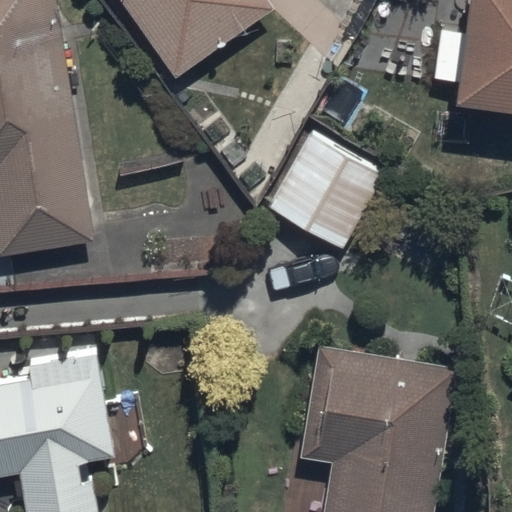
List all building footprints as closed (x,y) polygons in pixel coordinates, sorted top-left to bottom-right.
[(0,0),(0,243),(1,251),(95,236),(59,0),(0,0)] [(123,0),(177,76),(275,7),(270,0),(123,0)] [(317,0),(335,20),(356,0),(317,0)] [(465,81),(463,96),(511,102),(511,0),(474,0),(471,30),(440,27),(434,77),(465,81)] [(313,130),(271,204),(345,246),(387,173),(313,130)] [(322,344),(303,451),(336,457),(326,511),(434,511),(459,368),(322,344)] [(101,511),(95,476),(83,478),(80,459),(119,453),(101,349),(28,362),(30,374),(0,379),(0,475),(20,472),(27,511),(101,511)]
